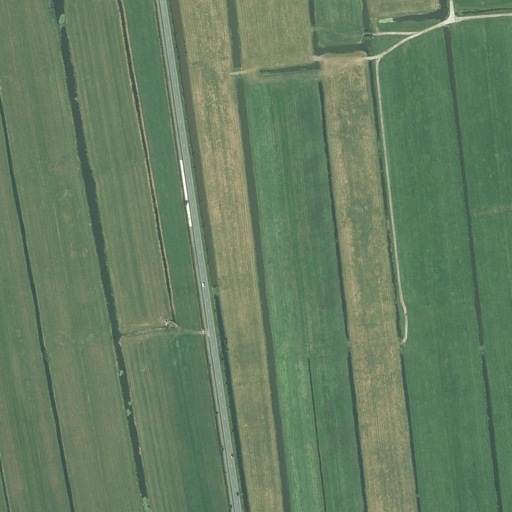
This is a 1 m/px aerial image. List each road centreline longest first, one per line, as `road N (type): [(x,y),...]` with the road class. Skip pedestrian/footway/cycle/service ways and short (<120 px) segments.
road 1 (tertiary): [(238,511),(162,0)]
road 2 (track): [(397,345),(406,318),(376,66),(419,34)]
